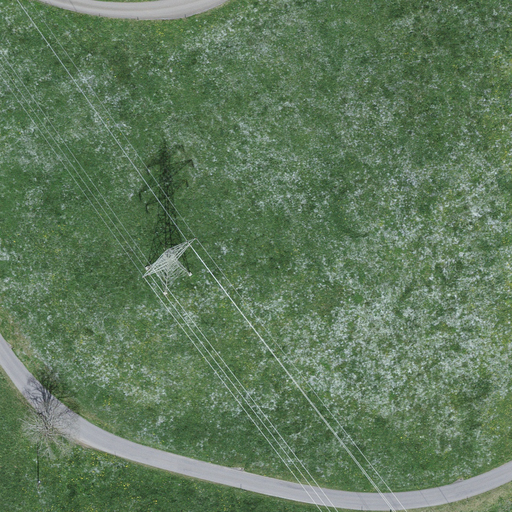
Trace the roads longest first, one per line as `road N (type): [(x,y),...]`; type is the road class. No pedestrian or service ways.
road 1 (unclassified): [(511,471),(459,492),(375,504),(154,456),(52,409),(0,341)]
road 2 (track): [(44,0),(139,14),(206,0)]
